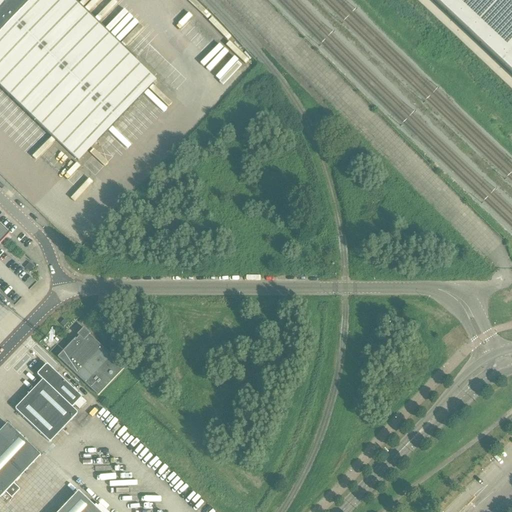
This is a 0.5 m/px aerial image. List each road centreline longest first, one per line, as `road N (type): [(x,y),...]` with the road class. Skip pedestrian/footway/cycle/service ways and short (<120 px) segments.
road 1 (unclassified): [(62,294),(437,289),(464,306),(497,365)]
road 2 (unclassified): [(341,511),(497,365)]
